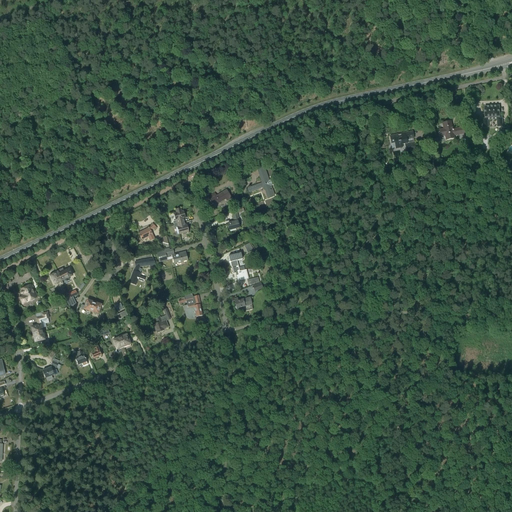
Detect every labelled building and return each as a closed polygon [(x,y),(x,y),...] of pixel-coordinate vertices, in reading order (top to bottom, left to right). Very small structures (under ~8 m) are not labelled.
[(485,107),(485,117),(486,117),(486,119),(483,119),(483,127),(488,127),(488,117),(497,117),(497,127),(503,127),(502,118),(499,118),(499,116),(500,116),(499,106),(485,107)] [(443,129),(439,130),(441,137),(445,136),(446,140),(454,138),(453,134),(457,133),(458,135),(465,134),(463,127),(457,129),(452,130),(451,122),(449,122),(449,121),(447,122),(442,123),(443,129)] [(412,140),(412,139),(414,138),(412,131),(401,134),(390,137),(391,143),(395,143),(396,149),(402,148),(402,145),(407,144),(409,151),(415,150),(413,140),(412,140)] [(437,165),(433,171),(437,174),(442,168),(437,165)] [(269,181),(266,171),(264,167),(257,170),(259,174),(262,181),(262,183),(251,187),(248,188),(249,193),(264,187),(268,198),(274,196),(271,186),(272,185),(270,180),(269,181)] [(231,198),(227,190),(217,196),(215,194),(209,198),(213,204),(212,204),(213,205),(214,206),(226,199),(227,201),(231,198)] [(173,222),(174,225),(183,222),(182,219),(185,219),(183,211),(182,211),(181,208),(175,210),(176,213),(174,213),(176,221),(173,222)] [(231,211),(234,222),(228,224),(229,231),(239,228),(238,221),(239,221),(238,218),(236,210),(231,211)] [(183,222),(174,225),(175,228),(177,227),(179,235),(189,232),(187,224),(184,225),(183,222)] [(148,237),(150,242),(155,239),(154,239),(156,238),(154,234),(153,235),(150,231),(152,229),(154,231),(157,228),(153,224),(149,228),(148,228),(148,229),(138,234),(142,240),(148,237)] [(244,247),(248,253),(253,250),(249,244),(244,247)] [(173,249),(157,253),(159,262),(167,260),(167,258),(172,257),(174,264),(178,263),(178,264),(181,263),(181,262),(188,260),(185,252),(174,255),(173,253),(174,253),(173,249)] [(230,263),(232,268),(238,266),(237,261),(242,259),(242,260),(243,260),(241,253),(228,257),(230,262),(229,262),(229,263),(230,263)] [(156,266),(153,259),(135,262),(136,266),(137,266),(134,272),(134,271),(129,283),(130,283),(135,285),(136,285),(138,280),(144,282),(145,279),(139,277),(141,269),(139,268),(140,267),(150,265),(150,267),(156,266)] [(238,266),(232,268),(233,274),(235,273),(238,282),(249,279),(250,278),(249,275),(248,275),(246,270),(239,272),(238,266)] [(63,268),(57,271),(62,281),(72,276),(69,269),(64,272),(63,268)] [(62,281),(57,271),(53,273),(54,274),(51,276),(55,284),(62,281)] [(32,289),(30,286),(29,286),(28,286),(27,286),(26,286),(26,287),(25,288),(21,290),(22,291),(22,292),(21,292),(21,293),(21,294),(22,295),(23,295),(23,294),(24,296),(20,298),(23,304),(36,298),(33,291),(34,291),(33,289),(32,289)] [(193,300),(193,297),(192,293),(185,296),(185,299),(179,300),(179,303),(193,300)] [(202,316),(200,305),(201,305),(198,296),(194,297),(196,304),(192,305),(188,305),(184,306),(185,309),(185,310),(186,310),(187,315),(188,317),(190,318),(194,318),(195,318),(194,317),(196,316),(197,317),(202,316)] [(236,309),(237,309),(237,311),(242,310),(242,312),(253,310),(250,298),(238,301),(237,298),(234,299),(235,302),(236,306),(235,306),(236,309)] [(81,309),(91,312),(94,303),(87,300),(85,306),(82,305),(81,309)] [(94,303),(91,312),(98,315),(101,305),(94,303)] [(166,317),(161,319),(158,313),(154,315),(157,324),(153,326),(154,328),(155,328),(158,334),(164,332),(164,330),(169,328),(166,322),(168,321),(168,320),(171,319),(167,310),(164,311),(166,317)] [(46,327),(45,323),(49,322),(48,319),(49,318),(47,312),(44,313),(41,314),(42,317),(36,318),(38,326),(31,327),(33,335),(43,332),(42,328),(46,327)] [(43,332),(33,335),(35,342),(45,340),(43,332)] [(127,335),(120,338),(123,347),(130,344),(127,335)] [(123,347),(120,338),(113,341),(116,350),(123,347)] [(96,351),(91,353),(93,359),(102,356),(98,347),(95,348),(96,351)] [(87,365),(86,362),(87,362),(82,351),(80,352),(79,352),(76,353),(77,354),(72,355),(74,360),(75,360),(78,365),(82,364),(83,366),(87,365)] [(55,370),(56,368),(59,361),(53,359),(51,366),(52,366),(52,367),(42,371),(43,373),(44,374),(45,378),(46,378),(47,381),(53,379),(51,376),(54,375),(55,375),(57,374),(58,373),(56,370),(55,370)]
